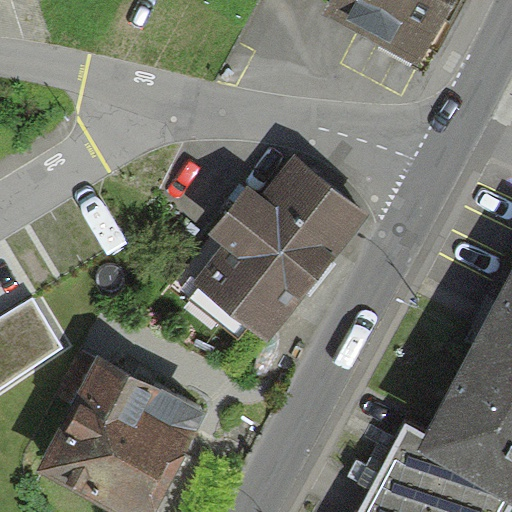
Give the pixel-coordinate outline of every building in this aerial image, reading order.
[(340,0),(339,2),(452,55),(478,0),(340,0)] [(292,326),(384,199),(316,151),(288,190),(275,180),(241,227),(254,237),(225,278),(292,326)] [(511,304),(454,417),(511,446),(511,304)] [(114,356),(60,458),(163,511),(168,511),(221,412),(114,356)] [(0,471),(24,465),(13,431),(23,428),(7,377),(0,379),(0,471)] [(511,511),(511,446),(454,417),(400,511),(511,511)]
